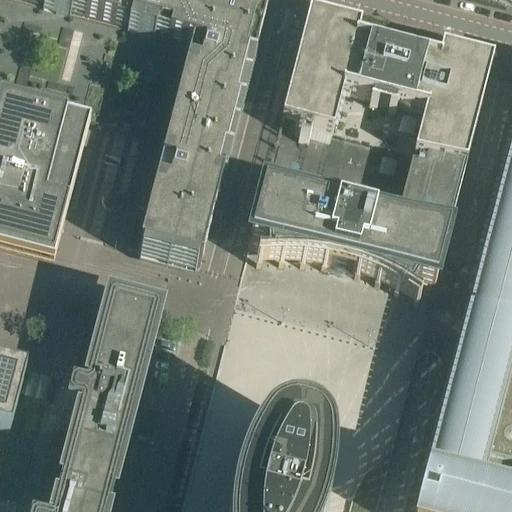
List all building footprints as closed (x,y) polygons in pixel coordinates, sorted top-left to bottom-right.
[(0,0),(0,104),(88,127),(165,147),(203,0),(0,0)] [(235,0),(203,0),(165,147),(149,212),(138,209),(127,253),(140,256),(138,263),(194,278),(196,271),(199,271),(267,8),(235,0)] [(492,66),(440,53),(437,67),(356,46),(359,32),(308,19),(304,33),(281,126),(332,139),(342,97),(370,104),(369,110),(395,117),(396,111),(424,118),(413,160),(426,163),(464,173),(488,80),(492,66)] [(88,127),(0,104),(0,254),(52,268),(88,127)] [(511,511),(511,145),(462,337),(416,511),(511,511)] [(432,298),(440,264),(464,173),(426,163),(423,173),(410,170),(394,233),(359,224),(360,220),(349,217),(348,221),(267,200),(269,192),(264,191),(262,199),(261,199),(248,250),(264,254),(264,266),(255,266),(255,268),(277,268),(283,268),(298,269),(304,269),(320,272),(320,273),(325,274),(325,273),(326,270),(329,271),(330,268),(335,269),(335,273),(345,275),(346,272),(351,274),(351,277),(354,278),(353,280),(354,280),(353,281),(358,282),(373,288),(378,290),(393,297),(398,299),(412,307),(416,310),(418,308),(410,303),(416,294),(432,298)] [(84,393),(70,389),(65,408),(78,412),(52,511),(108,511),(112,501),(111,501),(148,359),(147,359),(149,350),(158,317),(139,312),(135,327),(123,324),(127,309),(108,304),(97,346),(96,346),(84,393)] [(135,327),(139,312),(127,309),(123,324),(135,327)] [(0,430),(9,433),(25,373),(0,366),(0,430)] [(376,511),(394,444),(400,415),(218,368),(189,478),(208,483),(199,511),(376,511)]
